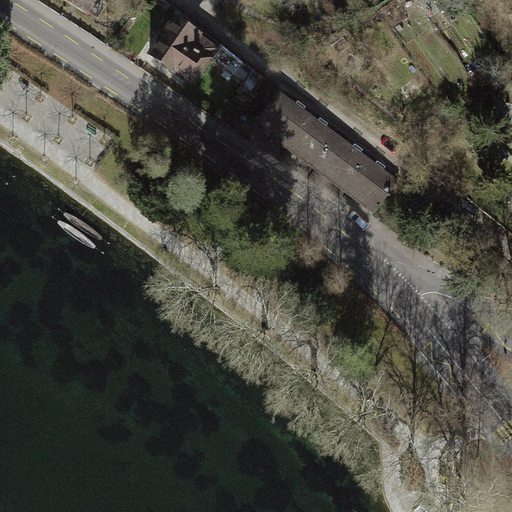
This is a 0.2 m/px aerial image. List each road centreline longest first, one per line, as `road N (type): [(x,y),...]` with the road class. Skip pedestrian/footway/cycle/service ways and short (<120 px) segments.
road 1 (secondary): [(0,6),(320,224),(408,303)]
road 2 (track): [(187,0),(511,250)]
road 3 (secondary): [(408,303),(511,429)]
